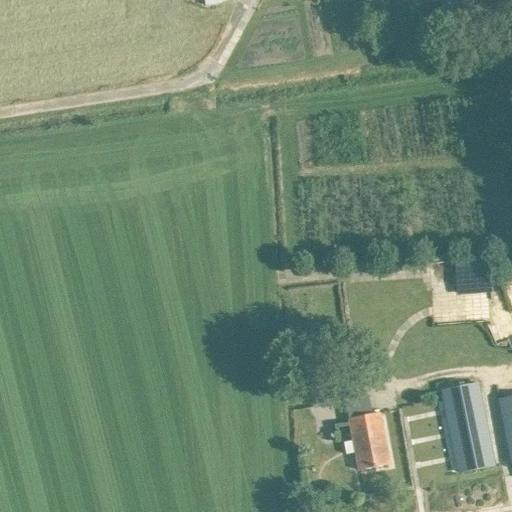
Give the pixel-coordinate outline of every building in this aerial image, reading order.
[(382,0),(374,0),(368,1),(371,14),(384,11),(382,0)] [(432,0),(433,2),(440,0),(449,28),(487,17),(481,0),(432,0)] [(443,389),(459,472),(494,465),(478,383),(443,389)] [(511,397),(507,398),(500,399),(511,460),(511,397)] [(350,416),(360,469),(389,463),(380,411),(350,416)]
